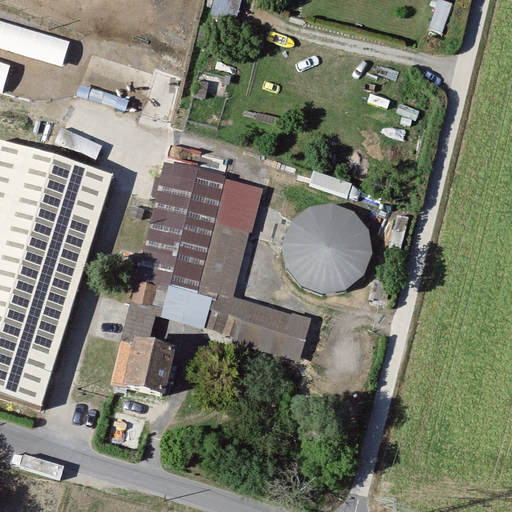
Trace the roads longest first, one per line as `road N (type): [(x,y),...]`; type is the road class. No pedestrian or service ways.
road 1 (residential): [(353,511),(481,0)]
road 2 (track): [(45,443),(128,175),(118,159),(117,129),(152,27),(144,0)]
road 3 (unclassified): [(0,429),(262,511)]
road 4 (track): [(128,175),(173,139),(247,161),(257,177)]
road 5 (track): [(115,0),(48,60),(33,60),(0,33)]
